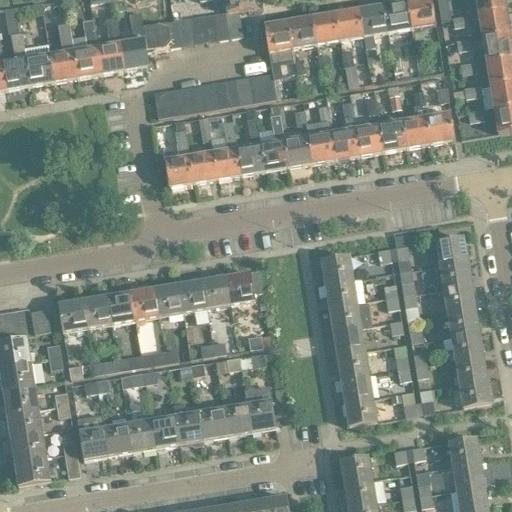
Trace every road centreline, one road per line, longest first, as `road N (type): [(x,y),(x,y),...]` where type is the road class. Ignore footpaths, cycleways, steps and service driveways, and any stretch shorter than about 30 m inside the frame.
road 1 (residential): [(158,234),(490,180)]
road 2 (residential): [(27,511),(327,463)]
road 3 (residential): [(158,234),(133,95),(261,67)]
road 4 (residential): [(0,274),(132,254),(158,234)]
road 5 (residential): [(511,314),(490,180)]
